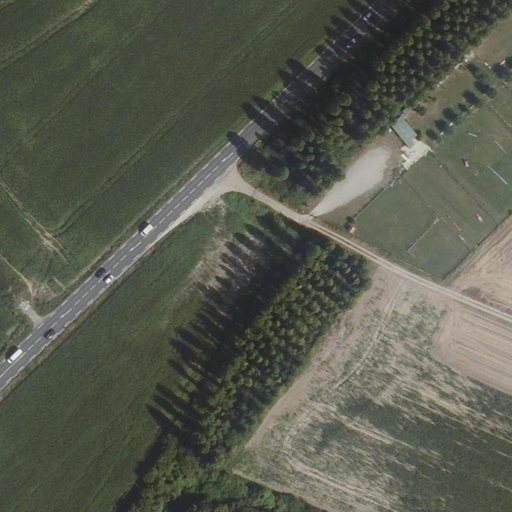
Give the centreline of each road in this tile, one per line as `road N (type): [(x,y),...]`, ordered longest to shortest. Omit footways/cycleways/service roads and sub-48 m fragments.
road 1 (primary): [(0,378),(390,0)]
road 2 (track): [(511,319),(304,227),(217,167)]
